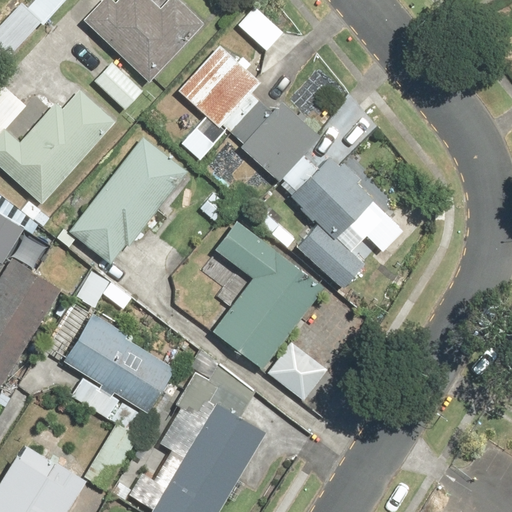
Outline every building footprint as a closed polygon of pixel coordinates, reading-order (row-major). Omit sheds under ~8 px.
[(14,5),(0,19),(0,59),(0,60),(34,22),(38,26),(62,0),(29,0),(20,10),(14,5)] [(106,0),(96,0),(77,20),(143,82),(199,24),(173,0),(163,0),(155,8),(146,0),(111,0),(109,3),(106,0)] [(252,5),(225,35),(254,61),(281,31),(252,5)] [(238,144),(235,147),(272,182),(314,136),(277,102),(269,111),(248,92),(255,84),(214,46),(171,92),(212,130),(217,125),(238,144)] [(108,61),(91,80),(121,109),(139,90),(108,61)] [(0,172),(35,204),(110,122),(75,90),(56,110),(50,104),(14,143),(0,130),(0,129),(22,106),(0,86),(0,172)] [(137,138),(62,232),(108,268),(182,173),(137,138)] [(290,190),(283,197),(294,208),(292,210),(304,223),(307,220),(311,225),(290,246),(334,289),(359,264),(332,236),(342,226),(357,241),(382,216),(350,183),(354,179),(338,163),(334,167),(324,157),(312,169),(299,156),(277,178),(290,190)] [(228,207),(215,191),(198,206),(212,221),(228,207)] [(0,217),(0,260),(20,231),(0,217)] [(243,281),(205,332),(253,366),(311,287),(224,224),(204,253),(243,281)] [(5,260),(0,268),(0,377),(54,291),(5,260)] [(89,309),(56,361),(95,385),(93,388),(78,378),(66,397),(104,420),(115,402),(106,396),(107,393),(142,414),(169,370),(120,340),(125,331),(89,309)] [(285,342),(262,372),(298,400),(321,370),(285,342)] [(181,452),(144,511),(212,511),(259,435),(204,402),(212,388),(188,374),(169,405),(177,410),(159,439),(181,452)] [(111,424),(79,477),(102,491),(135,438),(111,424)] [(12,460),(6,456),(0,466),(0,511),(58,511),(78,480),(20,446),(12,460)]
